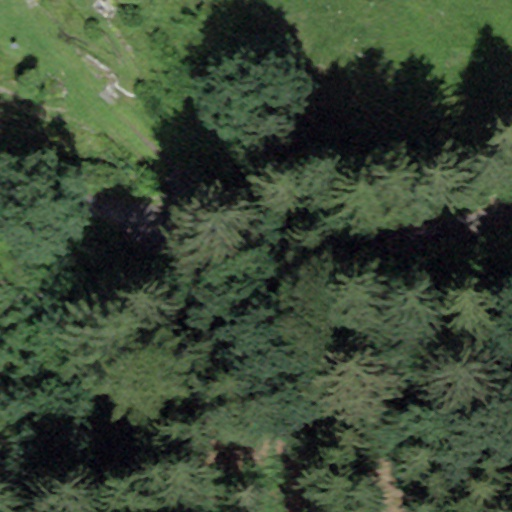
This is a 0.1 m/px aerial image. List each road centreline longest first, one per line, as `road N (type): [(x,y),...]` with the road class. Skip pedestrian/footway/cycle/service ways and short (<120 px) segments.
road 1 (track): [(0,192),(258,234),(406,243),(511,203)]
road 2 (track): [(0,8),(27,22),(159,160),(222,212),(220,227)]
